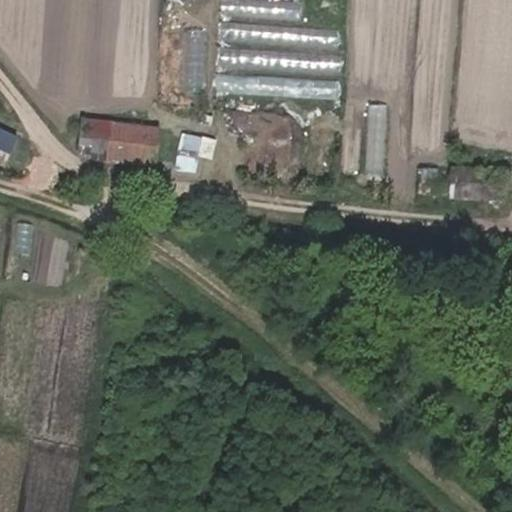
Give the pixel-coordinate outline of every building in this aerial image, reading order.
[(187,29),(185,94),(201,94),(203,30),(187,29)] [(335,101),(336,82),(218,73),(217,93),(335,101)] [(384,105),(367,105),(368,174),(384,174),(384,105)] [(79,131),(76,162),(149,172),(155,132),(80,121),(79,131)] [(177,152),(213,159),(217,138),(181,132),(177,152)] [(0,133),(0,158),(4,161),(15,140),(0,133)] [(196,172),(197,156),(176,154),(174,170),(196,172)] [(496,205),(498,174),(452,169),(451,201),(496,205)] [(16,222),(14,252),(29,254),(32,223),(16,222)]
